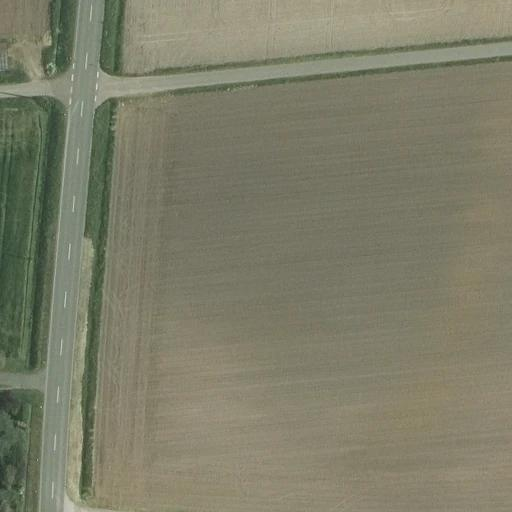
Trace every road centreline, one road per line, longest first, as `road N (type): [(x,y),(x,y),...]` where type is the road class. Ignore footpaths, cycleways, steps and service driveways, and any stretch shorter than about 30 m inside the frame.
road 1 (unclassified): [(83,89),(511,47)]
road 2 (tertiary): [(83,89),(51,511)]
